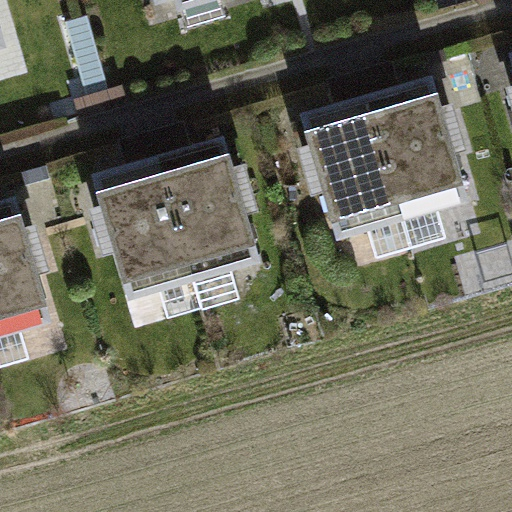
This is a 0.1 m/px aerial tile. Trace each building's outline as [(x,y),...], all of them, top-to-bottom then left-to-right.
[(151,0),(157,20),(229,0),(151,0)] [(0,16),(0,67),(14,63),(0,16)] [(427,89),(365,107),(402,236),(464,218),(427,89)] [(365,107),(292,127),(329,256),(402,236),(365,107)] [(222,149),(160,167),(197,296),(258,278),(222,149)] [(160,167),(87,188),(123,316),(197,296),(160,167)] [(16,210),(0,214),(0,353),(53,338),(16,210)]
